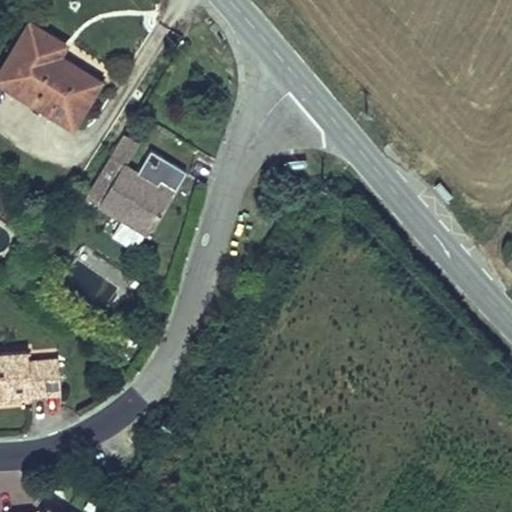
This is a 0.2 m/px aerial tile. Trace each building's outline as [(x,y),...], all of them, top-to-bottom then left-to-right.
[(63,63),(55,58),(58,54),(64,43),(29,21),(0,67),(0,79),(51,111),(57,102),(77,114),(99,79),(66,59),(63,63)] [(58,54),(55,58),(63,63),(66,59),(58,54)] [(71,124),(77,114),(57,102),(51,111),(71,124)] [(123,133),(110,154),(125,164),(138,141),(123,133)] [(157,183),(125,164),(110,154),(85,195),(146,233),(175,188),(160,179),(157,183)] [(304,159),(286,161),(286,167),(305,165),(304,159)] [(439,181),(434,186),(446,199),(450,195),(439,181)] [(137,342),(125,335),(115,352),(127,359),(137,342)] [(0,397),(60,393),(57,359),(27,361),(27,351),(0,352),(0,397)]
